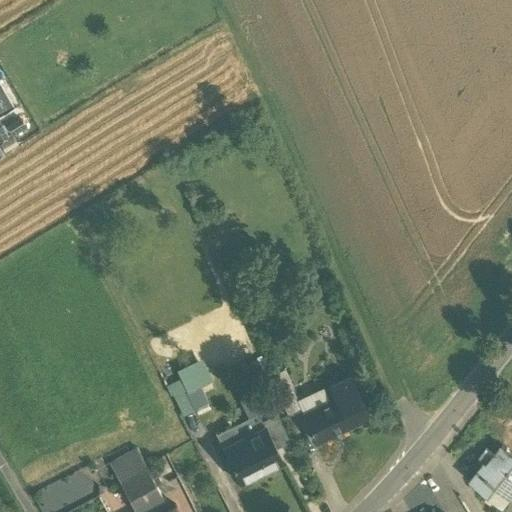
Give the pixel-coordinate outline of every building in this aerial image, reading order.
[(184,387),(186,391),(199,385),(212,379),(201,357),(175,369),(180,377),(184,387)] [(350,375),(328,386),(330,391),(333,398),(355,387),(350,375)] [(180,377),(165,384),(170,395),(172,394),(172,393),(184,387),(180,377)] [(199,385),(186,391),(194,407),(207,401),(199,385)] [(328,386),(296,401),(299,408),(301,413),(327,400),(324,394),(330,391),(328,386)] [(186,391),(184,387),(172,393),(172,394),(182,415),(195,409),(194,407),(186,391)] [(355,387),(333,398),(345,424),(367,413),(355,387)] [(290,389),(277,395),(286,414),(299,408),(296,401),(290,389)] [(333,398),(330,391),(324,394),(327,400),(301,413),(307,426),(306,427),(312,440),(325,433),(327,435),(338,430),(337,428),(345,424),(333,398)] [(256,412),(214,433),(219,444),(262,424),(259,418),(256,412)] [(273,412),(259,418),(262,424),(263,423),(270,437),(282,431),(273,412)] [(262,424),(219,444),(237,481),(281,460),(270,437),(263,423),(262,424)] [(511,452),(501,443),(493,453),(488,448),(481,456),(486,461),(472,478),(501,502),(511,489),(511,490),(511,452)] [(135,445),(108,459),(119,480),(146,466),(135,445)] [(161,495),(146,466),(119,480),(134,508),(161,495)] [(181,511),(176,501),(156,511),(181,511)]
